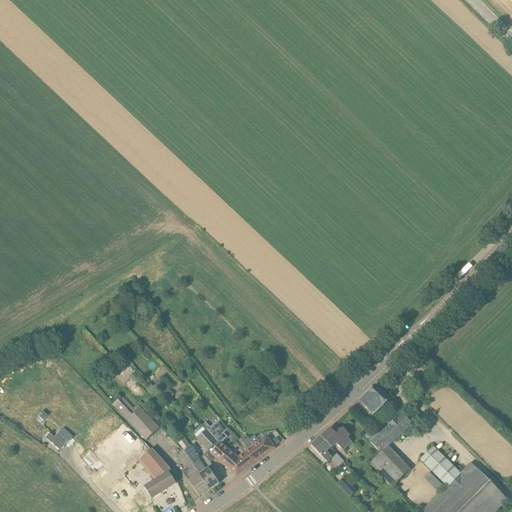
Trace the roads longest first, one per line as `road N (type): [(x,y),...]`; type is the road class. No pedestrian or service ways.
road 1 (tertiary): [(204,511),(294,445),(511,233)]
road 2 (track): [(0,362),(69,332),(133,280)]
